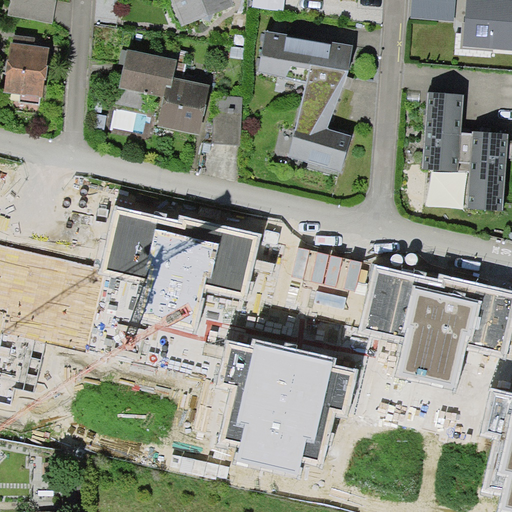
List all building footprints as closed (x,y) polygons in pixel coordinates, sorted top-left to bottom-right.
[(11,0),(9,14),(52,23),(57,2),(47,0),(11,0)] [(173,0),(184,25),(202,18),(209,22),(214,13),(232,7),(229,0),(173,0)] [(281,0),(251,0),(251,5),(280,9),(281,0)] [(413,0),(412,21),(456,24),(457,0),(413,0)] [(511,0),(469,0),(465,46),(511,50),(511,0)] [(304,82),(287,155),(339,171),(350,135),(325,127),(347,71),(351,45),(264,29),(257,70),(304,82)] [(412,42),(411,58),(453,60),(454,44),(412,42)] [(39,105),(41,95),(42,95),(48,52),(11,46),(4,90),(19,92),(17,102),(39,105)] [(176,62),(127,51),(115,101),(143,107),(147,92),(166,96),(160,123),(196,131),(205,89),(183,84),(185,77),(173,75),(176,62)] [(464,95),(428,93),(423,167),(459,169),(464,95)] [(243,96),(216,95),(213,142),(240,144),(243,96)] [(507,135),(472,132),(467,210),(502,213),(507,135)] [(182,224),(117,209),(103,269),(146,279),(136,318),(192,331),(202,292),(243,301),(259,235),(183,218),(182,224)] [(443,283),(377,268),(362,332),(404,341),(396,375),(457,390),(468,345),(505,354),(511,323),(511,293),(444,277),(443,283)] [(354,371),(229,342),(219,386),(235,389),(223,441),(240,445),(236,462),(299,476),(302,460),(318,463),(330,411),(345,414),(354,371)] [(511,511),(511,395),(490,391),(480,435),(495,439),(483,493),(502,497),(499,511),(506,511),(511,511)]
